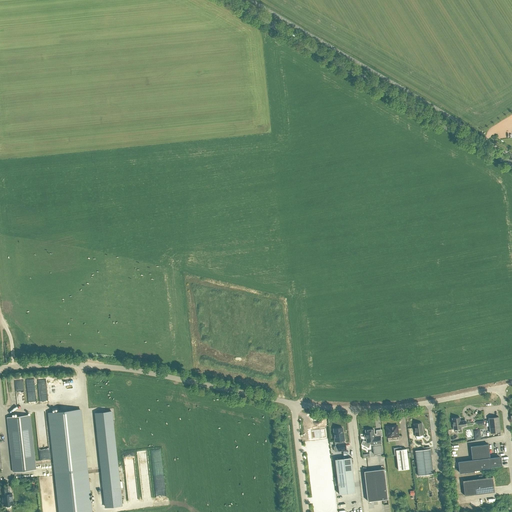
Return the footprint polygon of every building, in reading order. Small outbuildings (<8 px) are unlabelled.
[(47,381),(39,382),(41,402),(49,402),(47,381)] [(16,383),(17,405),(20,405),(20,403),(26,403),(26,397),(23,397),(23,385),(20,385),(20,383),(16,383)] [(49,413),(59,511),(91,511),(80,409),(49,413)] [(111,411),(96,413),(106,507),(121,506),(111,411)] [(7,417),(13,472),(36,469),(30,415),(7,417)] [(461,428),(461,427),(466,426),(465,420),(460,421),(460,417),(452,418),(454,429),(461,428)] [(489,418),(490,433),(500,432),(498,417),(489,418)] [(414,424),(415,435),(423,434),(421,423),(414,424)] [(387,433),(388,437),(398,436),(397,425),(386,427),(387,430),(386,430),(386,433),(387,433)] [(338,446),(334,447),(334,450),(335,451),(346,450),(345,443),(344,434),(343,434),(342,428),(333,429),(335,441),(338,441),(338,446)] [(311,430),(312,439),(326,437),(325,429),(311,430)] [(380,443),(381,443),(380,436),(374,437),(373,429),(365,430),(366,434),(365,434),(364,435),(365,438),(366,438),(367,441),(366,441),(364,445),(369,447),(370,444),(372,443),(372,444),(373,444),(374,446),(373,446),(373,451),(374,454),(376,454),(377,454),(378,454),(380,454),(380,453),(382,453),(381,445),(380,445),(380,443)] [(325,442),(315,444),(316,455),(326,454),(325,442)] [(458,462),(460,473),(474,471),(474,470),(482,469),(482,468),(491,467),(491,466),(502,465),(501,458),(490,459),(488,444),(471,446),(472,460),(458,462)] [(396,455),(398,470),(409,469),(406,449),(401,449),(401,447),(393,448),(394,455),(396,455)] [(415,450),(418,475),(433,474),(430,449),(415,450)] [(351,457),(335,459),(339,494),(356,492),(351,457)] [(364,471),(368,501),(388,499),(384,469),(364,471)] [(463,480),(464,495),(494,492),(493,477),(463,480)] [(6,507),(7,507),(9,507),(11,506),(10,505),(13,504),(12,493),(9,494),(8,487),(1,488),(2,499),(3,499),(4,505),(6,505),(6,507)]
